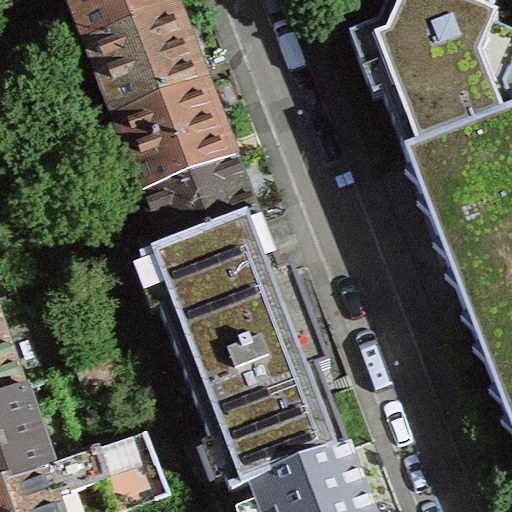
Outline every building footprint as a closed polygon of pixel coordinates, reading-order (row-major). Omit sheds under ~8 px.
[(0,0),(0,10),(25,0),(0,0)] [(60,0),(81,52),(173,16),(166,0),(60,0)] [(378,105),(401,165),(510,123),(500,98),(511,70),(511,48),(489,39),(493,29),(483,24),(493,0),(384,0),(387,5),(373,36),(345,47),(354,71),(369,109),(378,105)] [(109,126),(201,91),(180,36),(173,16),(81,52),(109,126)] [(201,91),(109,126),(138,201),(230,166),(208,108),(201,91)] [(511,121),(510,123),(401,165),(406,178),(400,184),(413,197),(418,209),(412,215),(425,228),(434,251),(428,257),(441,270),(446,282),(440,288),(453,301),(462,323),(456,330),(469,342),(474,355),(468,361),(481,374),(490,396),(484,402),(497,415),(502,428),(496,434),(509,446),(511,454),(511,475),(511,121)] [(230,166),(138,201),(161,261),(253,226),(235,181),(230,166)] [(255,225),(253,226),(161,261),(136,270),(225,501),(248,492),(341,456),(343,455),(314,379),(325,375),(321,363),(299,309),(289,313),(255,225)] [(0,405),(20,399),(0,341),(0,405)] [(111,367),(75,379),(84,405),(121,392),(111,367)] [(0,491),(47,475),(20,399),(0,405),(0,491)] [(66,500),(102,487),(110,511),(139,511),(164,504),(140,443),(47,475),(0,491),(0,511),(53,511),(50,503),(66,497),(66,500)] [(362,511),(348,474),(341,456),(248,492),(255,511),(362,511)]
